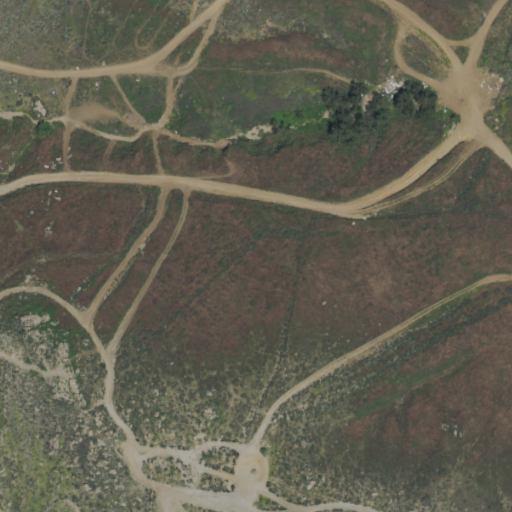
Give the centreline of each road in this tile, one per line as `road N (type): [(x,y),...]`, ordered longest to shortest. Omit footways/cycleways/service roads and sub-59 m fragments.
road 1 (track): [(0,184),(56,193),(236,192),(364,202),(478,126)]
road 2 (track): [(511,170),(494,157),(478,126),(474,71),(511,2)]
